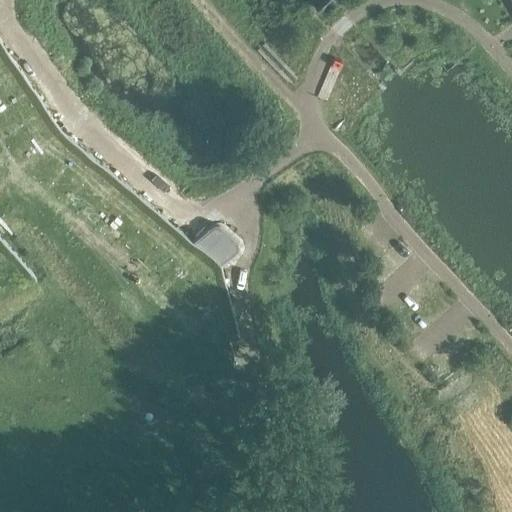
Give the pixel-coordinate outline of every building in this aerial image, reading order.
[(312,5),(316,9),(317,10),(317,11),(318,11),(319,12),(319,13),(320,13),(321,14),(320,15),(321,16),(327,23),(328,22),(368,64),(376,71),(374,73),(375,73),(382,80),(383,79),(384,80),(384,81),(384,82),(385,81),(386,82),(385,83),(386,84),(387,83),(388,85),(401,74),(400,74),(399,72),(399,71),(398,71),(397,70),(398,69),(397,69),(396,69),(395,68),(396,67),(390,60),(389,59),(388,60),(380,52),(341,10),(343,9),(336,2),(335,1),(334,2),(333,1),(333,0),(332,0),(303,0),(298,5),(301,4),(303,3),(305,3),(307,3),(308,3),(310,4),(312,5)] [(332,0),(333,0),(333,1),(334,2),(335,1),(336,2),(343,9),(341,10),(380,52),(388,60),(389,59),(390,60),(396,67),(395,68),(396,69),(397,69),(398,69),(397,70),(398,71),(399,71),(399,72),(400,74),(401,74),(402,73),(417,59),(415,56),(402,68),(389,53),(387,55),(357,22),(347,11),(348,10),(339,0),(332,0)] [(368,64),(328,22),(327,23),(321,16),(320,15),(321,14),(320,13),(319,13),(319,12),(318,11),(317,11),(317,10),(316,9),(312,5),(310,4),(308,3),(307,3),(305,3),(303,3),(301,4),(298,5),(291,10),(294,13),(298,9),(300,8),(302,7),(304,7),(307,7),(309,7),(310,8),(311,9),(316,14),(315,15),(328,29),(329,28),(339,38),(370,70),(369,72),(382,86),(370,98),(372,100),(387,86),(388,85),(387,83),(386,84),(385,83),(386,82),(385,81),(384,82),(384,81),(384,80),(383,79),(382,80),(375,73),(374,73),(376,71),(368,64)] [(0,272),(12,261),(34,283),(36,284),(37,282),(37,280),(36,277),(36,275),(34,272),(33,270),(19,255),(0,235),(0,211),(33,181),(100,237),(215,336),(221,338),(226,337),(230,353),(231,358),(232,360),(234,359),(235,357),(236,355),(237,354),(237,352),(238,351),(238,350),(238,349),(235,336),(240,335),(223,271),(233,261),(246,249),(246,248),(247,247),(247,245),(247,244),(246,242),(245,241),(222,223),(221,222),(220,222),(218,221),(218,222),(214,224),(192,240),(65,133),(59,127),(0,39),(0,142),(9,156),(0,164),(0,272)] [(11,350),(23,366),(34,358),(22,342),(11,350)] [(148,429),(154,429),(158,426),(160,423),(161,422),(162,420),(163,420),(173,422),(174,419),(174,418),(171,418),(163,416),(162,416),(162,413),(160,409),(158,406),(157,405),(154,403),(152,403),(147,402),(144,403),(142,404),(139,401),(136,399),(132,396),(132,397),(130,399),(139,406),(138,408),(135,411),(135,417),(136,422),(138,426),(141,428),(142,429),(148,429)]
